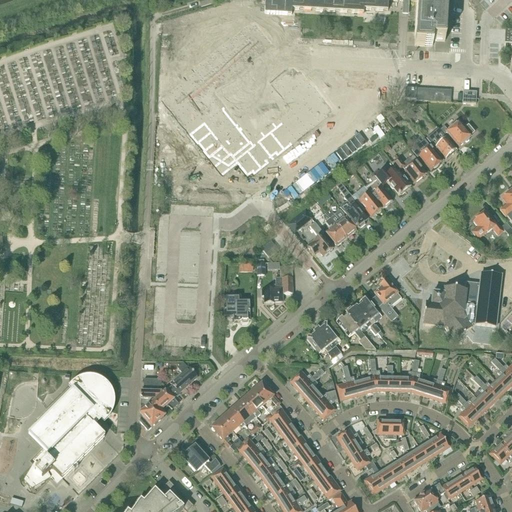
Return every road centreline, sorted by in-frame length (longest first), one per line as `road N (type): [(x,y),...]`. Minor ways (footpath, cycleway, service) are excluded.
road 1 (residential): [(148,452),(132,432),(151,0)]
road 2 (residential): [(366,118),(259,203),(331,290)]
road 3 (tertiary): [(331,290),(511,146)]
road 4 (residential): [(511,91),(483,71),(300,59)]
road 5 (residential): [(475,450),(444,420),(404,406),(355,411),(319,435)]
road 6 (residential): [(270,511),(186,416)]
